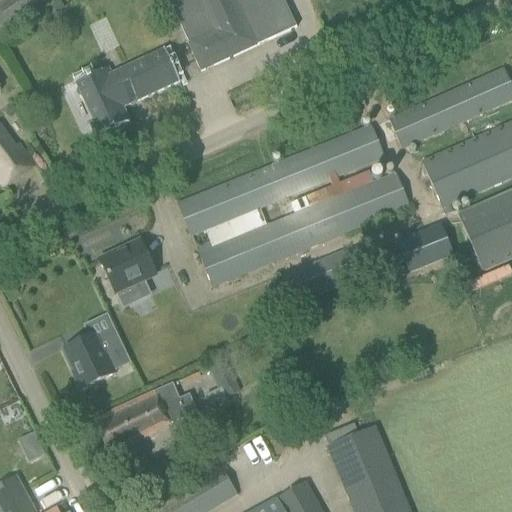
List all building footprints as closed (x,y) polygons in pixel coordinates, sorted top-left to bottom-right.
[(0,0),(0,26),(38,0),(0,0)] [(166,0),(187,44),(200,73),(257,47),(234,0),(166,0)] [(296,29),(287,10),(282,0),(234,0),(257,47),(296,29)] [(49,9),(55,19),(65,12),(59,2),(49,9)] [(124,74),(112,80),(108,69),(89,78),(88,77),(85,78),(85,80),(75,85),(75,86),(77,85),(81,95),(80,96),(81,99),(85,97),(96,122),(105,118),(111,131),(129,123),(123,109),(130,106),(129,103),(136,100),(137,103),(179,83),(164,51),(122,71),(124,74)] [(401,151),(421,142),(511,102),(511,90),(503,71),(388,122),(401,151)] [(449,207),(511,179),(511,123),(501,128),(501,129),(421,164),(444,216),(451,213),(449,207)] [(0,129),(0,182),(4,189),(33,168),(18,146),(14,149),(0,129)] [(409,209),(395,176),(266,228),(259,210),(274,204),(274,205),(384,160),(371,129),(184,205),(192,224),(196,235),(205,232),(210,244),(195,250),(212,290),(409,209)] [(511,191),(458,215),(483,274),(511,261),(511,191)] [(453,257),(440,226),(396,244),(409,276),(453,257)] [(139,243),(99,262),(114,294),(115,294),(122,310),(131,306),(123,290),(132,286),(154,276),(147,261),(139,243)] [(290,308),(357,280),(345,252),(279,280),(290,308)] [(115,377),(113,373),(129,365),(113,330),(96,338),(95,336),(59,353),(78,395),(115,377)] [(241,393),(225,364),(207,371),(224,402),(241,393)] [(296,416),(314,408),(298,375),(282,383),(292,403),(290,404),(296,416)] [(171,385),(138,402),(154,435),(169,427),(169,426),(196,414),(188,397),(178,401),(171,385)] [(138,402),(112,414),(94,422),(110,456),(128,448),(154,435),(138,402)] [(325,448),(351,511),(410,511),(375,427),(325,448)] [(33,435),(19,442),(29,464),(44,457),(33,435)] [(177,481),(193,473),(183,455),(168,463),(177,481)] [(160,489),(177,481),(168,463),(151,472),(160,489)] [(210,511),(237,497),(220,469),(147,511),(210,511)] [(148,496),(160,489),(151,472),(139,478),(148,496)] [(33,511),(15,479),(0,487),(0,511),(33,511)] [(322,511),(307,484),(276,501),(276,500),(253,511),(322,511)]
